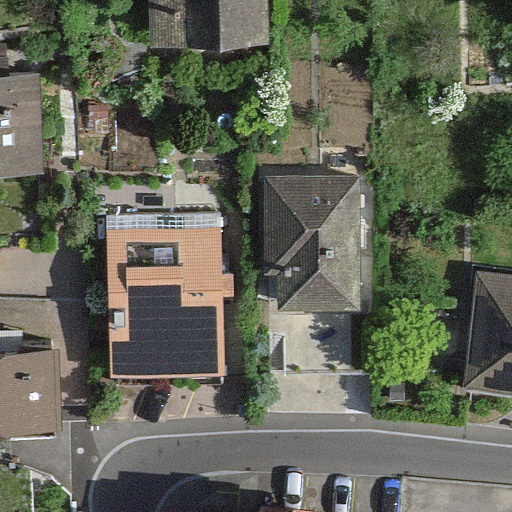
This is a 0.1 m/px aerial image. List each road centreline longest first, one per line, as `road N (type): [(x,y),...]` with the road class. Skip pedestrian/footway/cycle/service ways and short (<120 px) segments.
road 1 (residential): [(138,511),(143,464),(269,434),(511,453)]
road 2 (unknown): [(140,489),(104,450),(86,282),(0,283)]
